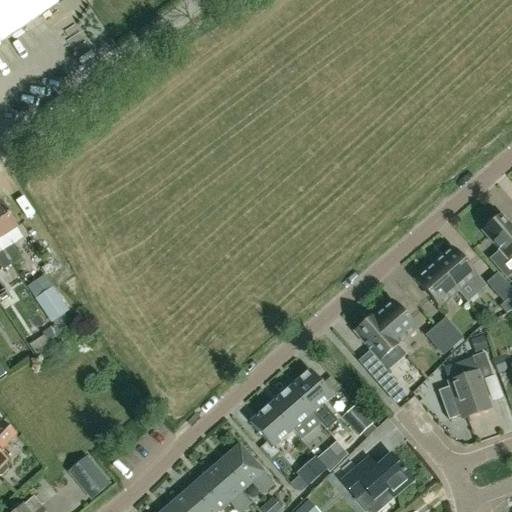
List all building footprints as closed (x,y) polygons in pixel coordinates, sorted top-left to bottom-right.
[(0,0),(0,45),(59,5),(55,0),(0,0)] [(0,238),(16,229),(0,203),(0,238)] [(481,232),(507,261),(511,256),(511,227),(501,215),(481,232)] [(10,243),(1,249),(11,264),(20,258),(10,243)] [(451,248),(432,264),(457,293),(476,276),(451,248)] [(11,264),(1,249),(0,249),(0,265),(3,270),(11,264)] [(457,293),(432,264),(414,280),(439,309),(457,293)] [(68,311),(44,275),(26,288),(50,323),(68,311)] [(511,295),(511,292),(497,275),(486,284),(502,303),(511,295)] [(511,295),(502,303),(510,312),(511,310),(511,295)] [(373,316),(372,317),(397,346),(416,329),(392,301),(373,317),(373,316)] [(397,346),(372,317),(353,333),(378,362),(397,346)] [(435,329),(451,348),(462,339),(445,320),(435,329)] [(43,336),(49,346),(61,338),(53,325),(41,334),(43,336)] [(451,348),(435,329),(426,336),(443,356),(451,348)] [(486,349),(482,338),(471,342),(474,353),(486,349)] [(460,420),(490,410),(480,381),(492,377),(483,354),(471,358),(477,372),(447,383),(448,387),(437,391),(444,410),(455,406),(460,420)] [(498,374),(507,371),(501,356),(493,359),(498,374)] [(288,389),(311,415),(332,397),(309,371),(288,389)] [(393,404),(403,395),(387,376),(377,384),(393,404)] [(288,389),(269,406),(291,432),(311,415),(288,389)] [(340,418),(358,436),(372,423),(354,404),(340,418)] [(291,432),(269,406),(249,423),(271,449),(291,432)] [(0,475),(1,475),(8,469),(8,465),(6,463),(8,460),(0,452),(0,450),(16,434),(2,420),(0,421),(0,475)] [(328,449),(336,458),(344,452),(335,442),(328,449)] [(238,445),(215,465),(240,494),(240,493),(255,481),(264,492),(273,484),(238,445)] [(365,493),(373,502),(386,491),(393,499),(412,482),(390,456),(371,472),(363,463),(340,483),(356,500),(365,493)] [(86,457),(69,471),(92,499),(109,485),(86,457)] [(317,477),(325,470),(317,460),(309,467),(317,477)] [(215,465),(192,485),(215,511),(218,511),(232,500),(241,511),(250,504),(240,493),(240,494),(215,465)] [(215,511),(192,485),(170,505),(176,511),(215,511)] [(15,511),(44,511),(32,498),(22,507),(21,507),(15,511)] [(262,511),(278,511),(282,509),(272,498),(260,509),(262,511)]
